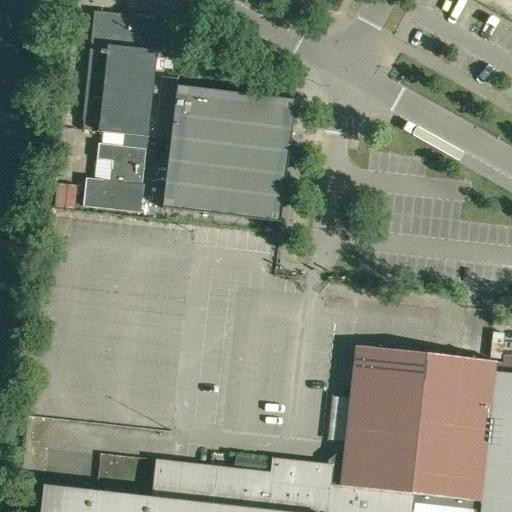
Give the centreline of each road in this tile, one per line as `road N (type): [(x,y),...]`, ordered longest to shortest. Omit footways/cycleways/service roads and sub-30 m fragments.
road 1 (unclassified): [(511,163),(344,70)]
road 2 (unclassified): [(344,70),(219,0)]
